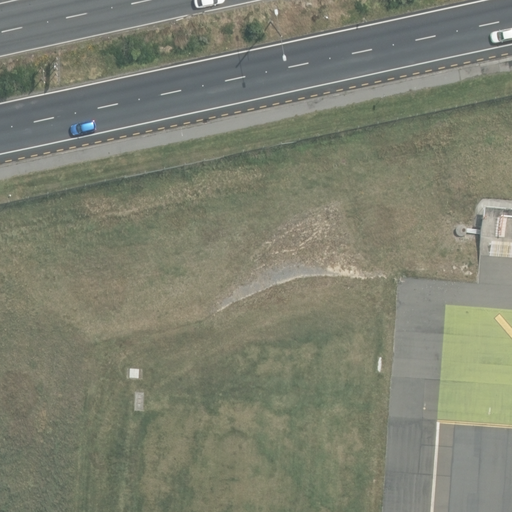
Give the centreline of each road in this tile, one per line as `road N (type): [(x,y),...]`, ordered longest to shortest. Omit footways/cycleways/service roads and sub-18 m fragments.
road 1 (trunk): [(511,17),(0,128)]
road 2 (trunk): [(0,31),(145,0)]
